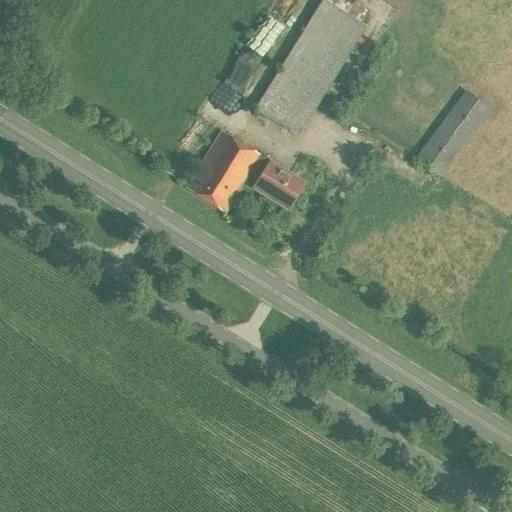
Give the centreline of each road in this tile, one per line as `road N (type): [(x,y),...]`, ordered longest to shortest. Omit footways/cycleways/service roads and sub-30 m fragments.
road 1 (primary): [(511,445),(0,124)]
road 2 (unclassified): [(475,511),(0,217)]
